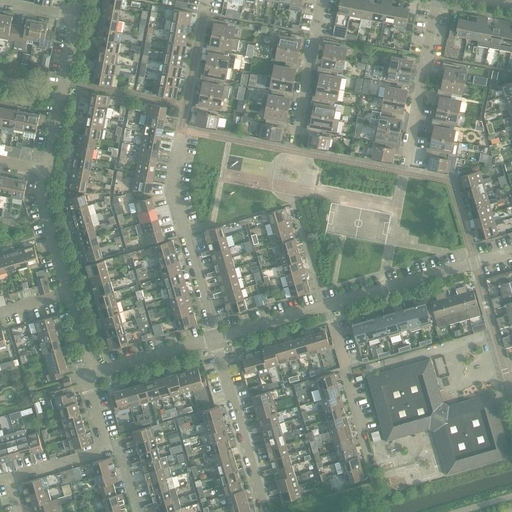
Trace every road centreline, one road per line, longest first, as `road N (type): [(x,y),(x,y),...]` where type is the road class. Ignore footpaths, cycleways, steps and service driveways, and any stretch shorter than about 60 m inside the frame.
road 1 (residential): [(215,339),(172,191),(182,137)]
road 2 (residential): [(263,511),(215,339)]
road 3 (residential): [(404,173),(437,0)]
road 4 (residential): [(371,464),(328,306)]
road 5 (residential): [(48,171),(77,17)]
road 6 (residential): [(292,152),(322,0)]
road 7 (residential): [(473,263),(328,306)]
road 8 (residential): [(68,293),(42,202),(48,171)]
road 9 (residential): [(215,339),(95,369)]
